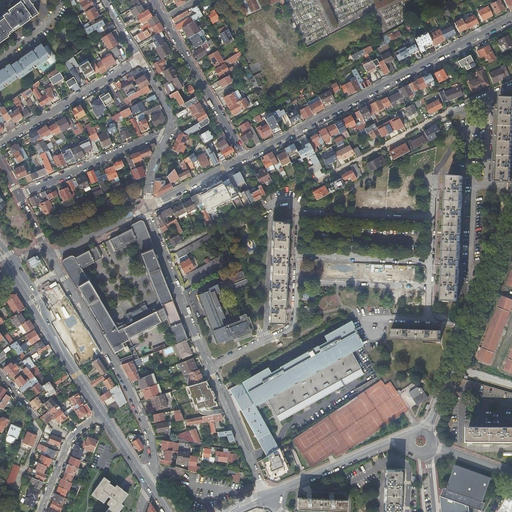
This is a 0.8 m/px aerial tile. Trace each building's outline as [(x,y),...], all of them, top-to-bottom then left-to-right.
[(0,42),(9,36),(8,35),(25,23),(39,14),(33,6),(34,4),(32,4),(29,0),(24,0),(23,1),(14,7),(9,11),(10,12),(3,16),(0,18),(0,42)] [(92,2),(90,0),(85,0),(81,3),(80,3),(85,12),(94,7),(95,7),(92,2)] [(261,4),(259,1),(258,0),(242,0),(249,14),(264,7),(262,4),(261,4)] [(504,9),(500,0),(491,5),(496,14),(500,12),(504,9)] [(511,0),(503,0),(507,8),(511,5),(511,0)] [(132,14),(134,18),(137,16),(145,12),(142,8),(140,4),(135,7),(130,10),(132,14)] [(176,26),(178,30),(183,27),(194,21),(203,16),(197,5),(195,6),(195,7),(192,9),(194,12),(196,12),(197,13),(176,26)] [(97,12),(94,7),(85,12),(90,22),(99,16),(97,12)] [(487,18),(493,15),(488,7),(478,12),(482,20),(487,18)] [(137,16),(142,24),(142,23),(148,20),(152,18),(151,16),(148,10),(145,12),(137,16)] [(209,16),(213,23),(220,20),(214,10),(212,11),(210,12),(212,14),(209,16)] [(189,14),(187,11),(172,19),(174,23),(189,14)] [(473,25),(478,23),(474,15),(463,21),(467,28),(473,25)] [(143,32),(160,23),(155,16),(152,18),(148,20),(149,23),(144,26),(141,28),(143,32)] [(463,30),(467,28),(463,21),(461,17),(459,17),(460,20),(454,23),(459,32),(463,30)] [(124,24),(126,27),(135,22),(133,19),(124,24)] [(90,26),(88,23),(83,25),(87,34),(91,32),(102,26),(105,25),(103,22),(102,20),(93,25),(94,26),(91,28),(90,26)] [(186,33),(189,38),(190,37),(200,31),(198,29),(194,21),(183,27),(186,33)] [(226,25),(229,29),(230,31),(231,34),(240,29),(238,25),(237,22),(236,21),(226,25)] [(102,27),(102,26),(91,32),(95,37),(101,34),(103,37),(108,35),(107,34),(106,34),(105,32),(113,27),(112,25),(111,22),(102,27)] [(162,32),(164,30),(160,24),(160,23),(143,32),(135,36),(136,37),(137,37),(140,41),(146,37),(152,34),(153,37),(162,32)] [(218,30),(220,34),(229,29),(226,25),(218,30)] [(451,25),(440,31),(445,39),(450,37),(456,34),(451,25)] [(231,39),(232,41),(234,40),(234,39),(231,35),(231,34),(230,31),(229,29),(220,34),(224,42),(224,43),(224,44),(225,46),(230,43),(229,40),(231,39)] [(193,43),(196,48),(201,45),(204,44),(200,37),(204,35),(205,34),(203,30),(201,31),(200,31),(190,37),(193,43)] [(440,30),(429,36),(434,45),(439,42),(445,39),(440,31),(440,30)] [(153,42),(157,48),(165,43),(162,39),(161,38),(164,36),(162,32),(153,37),(151,38),(153,42)] [(386,40),(388,43),(390,42),(390,41),(401,36),(399,32),(393,35),(392,33),(388,35),(385,37),(386,40)] [(103,37),(102,38),(107,48),(109,50),(118,45),(115,40),(113,37),(113,36),(111,33),(108,35),(103,37)] [(420,50),(421,52),(427,49),(434,45),(429,36),(427,33),(415,39),(417,42),(419,48),(420,50)] [(506,49),(511,45),(511,44),(507,36),(498,41),(499,43),(500,45),(504,44),(506,49)] [(196,56),(198,59),(206,54),(204,51),(210,48),(208,46),(213,43),(211,39),(208,42),(204,44),(201,45),(202,48),(194,52),(196,56)] [(419,48),(417,42),(409,47),(406,42),(403,44),(409,55),(414,53),(418,50),(417,49),(419,48)] [(159,54),(162,59),(163,58),(171,54),(166,44),(165,43),(157,48),(156,48),(159,54)] [(380,47),(377,49),(379,52),(388,48),(386,44),(380,47)] [(0,109),(2,107),(0,104),(0,91),(19,78),(20,80),(47,61),(50,66),(58,61),(54,56),(47,46),(43,48),(41,45),(35,49),(33,50),(32,51),(19,60),(20,60),(18,61),(17,62),(16,62),(10,66),(9,65),(5,67),(6,68),(4,68),(3,69),(0,71),(0,109)] [(312,59),(307,48),(306,45),(289,54),(296,67),(312,59)] [(363,50),(366,55),(368,53),(373,51),(371,49),(370,46),(363,50)] [(496,59),(489,46),(485,48),(477,52),(480,58),(485,55),(489,62),(496,59)] [(109,50),(107,48),(97,54),(100,58),(108,54),(108,55),(110,53),(109,50)] [(408,56),(404,48),(395,53),(399,61),(403,58),(408,56)] [(212,61),(215,66),(217,65),(224,61),(217,50),(209,56),(212,61)] [(351,56),(354,61),(364,55),(366,55),(363,50),(357,53),(351,56)] [(224,61),(217,65),(218,67),(215,69),(218,73),(220,77),(227,73),(234,69),(232,66),(228,69),(224,64),(229,61),(229,60),(230,59),(232,62),(242,55),(240,51),(237,53),(229,58),(224,61)] [(388,51),(380,55),(383,61),(389,72),(391,71),(393,70),(389,61),(393,60),(388,51)] [(111,65),(116,62),(113,58),(111,55),(105,59),(107,61),(103,63),(106,68),(111,65)] [(474,65),(470,56),(464,58),(458,61),(461,68),(465,66),(466,69),(474,65)] [(78,65),(73,57),(65,63),(73,78),(79,88),(81,87),(83,86),(81,81),(83,80),(81,76),(79,78),(76,74),(79,72),(77,69),(74,71),(70,63),(73,61),(76,66),(77,66),(77,67),(79,66),(78,65)] [(157,62),(153,64),(155,67),(155,66),(157,69),(153,72),(154,73),(156,76),(163,72),(167,69),(165,67),(164,65),(165,64),(166,62),(163,58),(162,59),(157,62)] [(87,59),(78,65),(79,66),(85,78),(95,72),(90,64),(87,59)] [(315,64),(312,59),(296,67),(298,72),(315,64)] [(389,72),(383,61),(379,63),(377,59),(372,61),(376,68),(379,66),(384,75),(387,73),(389,72)] [(95,72),(95,73),(99,71),(101,74),(104,72),(107,71),(102,62),(99,63),(96,65),(94,61),(90,64),(95,72)] [(362,64),(367,73),(372,71),(374,75),(376,74),(378,73),(376,68),(372,61),(367,63),(366,62),(362,64)] [(248,67),(250,71),(253,77),(260,74),(254,63),(248,67)] [(501,69),(493,72),(489,74),(491,79),(493,83),(500,80),(506,78),(505,76),(509,75),(507,71),(505,65),(501,67),(501,69)] [(166,77),(169,82),(177,77),(178,77),(175,71),(172,66),(167,69),(163,72),(166,77)] [(62,76),(57,69),(47,76),(53,85),(58,82),(63,79),(62,76)] [(352,71),(362,89),(367,86),(371,85),(367,77),(362,79),(356,69),(352,71)] [(439,82),(447,78),(442,69),(440,71),(434,74),(439,82)] [(130,78),(127,80),(127,81),(129,84),(133,82),(135,81),(144,75),(145,75),(142,70),(133,76),(130,78)] [(485,87),(489,85),(488,81),(483,70),(477,72),(480,78),(469,83),(472,92),(475,91),(485,87)] [(435,85),(430,74),(426,76),(423,78),(426,85),(431,83),(433,86),(435,85)] [(129,84),(119,91),(124,99),(132,95),(148,86),(150,85),(147,80),(144,75),(135,81),(138,86),(136,87),(133,82),(129,84)] [(222,85),(223,87),(233,82),(229,75),(217,82),(218,84),(220,86),(222,85)] [(170,95),(177,91),(180,89),(183,87),(180,82),(177,77),(169,82),(164,85),(168,93),(170,95)] [(78,90),(80,89),(79,88),(73,78),(65,82),(69,88),(72,85),(76,91),(78,90)] [(419,80),(415,82),(418,88),(419,90),(427,86),(426,85),(423,78),(419,80)] [(351,82),(342,87),(345,93),(348,91),(350,94),(355,91),(360,88),(355,80),(351,82)] [(116,83),(115,84),(119,91),(129,84),(127,81),(122,85),(120,82),(118,83),(117,84),(116,83)] [(408,85),(412,92),(414,91),(415,92),(417,91),(418,91),(417,89),(418,88),(415,82),(412,83),(408,85)] [(330,91),(332,94),(336,92),(340,90),(336,83),(329,86),(327,84),(326,84),(330,91)] [(196,93),(192,86),(191,85),(189,86),(188,87),(188,88),(186,89),(190,96),(196,93)] [(403,88),(398,91),(403,99),(409,96),(413,94),(412,92),(408,85),(403,88)] [(150,91),(148,86),(132,95),(134,98),(141,94),(142,95),(147,92),(150,91)] [(302,94),(304,98),(307,96),(302,87),(299,89),(302,94)] [(31,90),(30,88),(21,94),(24,99),(28,96),(32,93),(31,90)] [(46,103),(50,101),(46,95),(44,96),(44,98),(43,99),(36,88),(31,90),(32,93),(41,107),(43,105),(46,104),(46,103)] [(52,91),(50,88),(44,91),(44,92),(46,95),(50,101),(52,99),(54,98),(51,94),(52,93),(51,91),(52,91)] [(108,89),(106,90),(109,93),(114,102),(116,105),(122,102),(124,106),(118,108),(121,112),(129,108),(124,99),(119,91),(116,94),(119,98),(117,99),(109,88),(108,89)] [(463,95),(459,88),(445,94),(444,92),(439,94),(443,103),(448,101),(455,98),(463,95)] [(226,103),(229,107),(243,99),(238,90),(233,93),(232,93),(224,98),(226,103)] [(177,102),(179,106),(184,103),(185,103),(179,93),(177,91),(170,95),(171,99),(174,97),(177,102)] [(329,102),(334,99),(332,94),(330,91),(319,97),(321,100),(323,104),(329,102)] [(391,105),(392,108),(396,106),(394,103),(399,100),(400,104),(404,102),(403,99),(398,91),(395,92),(396,94),(392,96),(387,99),(391,105)] [(104,94),(99,97),(100,98),(105,107),(114,102),(109,93),(105,95),(104,94)] [(293,104),(304,98),(302,94),(300,95),(301,98),(292,102),(293,104)] [(184,103),(187,109),(199,102),(197,99),(196,98),(196,97),(185,103),(184,103)] [(510,183),(511,140),(511,97),(500,97),(499,116),(499,129),(498,141),(497,164),(496,182),(510,183)] [(94,103),(91,105),(94,110),(93,110),(97,116),(104,112),(103,111),(107,109),(105,107),(100,98),(96,101),(97,102),(94,103)] [(243,99),(229,107),(231,111),(234,115),(249,105),(245,98),(243,99)] [(384,100),(380,101),(384,108),(391,105),(387,99),(387,98),(384,100)] [(17,100),(14,103),(18,109),(20,112),(24,118),(27,116),(30,114),(27,108),(22,111),(22,107),(23,106),(22,105),(20,105),(19,103),(20,103),(18,100),(17,100)] [(319,111),(325,108),(323,104),(321,100),(319,101),(318,100),(316,101),(316,102),(313,104),(312,103),(312,102),(310,103),(312,105),(309,106),(313,114),(319,111)] [(438,100),(426,107),(430,114),(436,111),(442,108),(438,100)] [(373,104),(366,107),(371,115),(373,114),(383,109),(379,101),(373,104)] [(141,102),(129,108),(132,113),(133,115),(134,117),(135,116),(134,114),(140,110),(141,113),(143,113),(146,111),(143,107),(141,102)] [(193,113),(194,116),(196,115),(204,110),(199,103),(199,102),(187,109),(176,115),(178,119),(191,111),(193,113)] [(162,109),(160,104),(146,111),(143,113),(145,117),(162,109)] [(76,108),(72,111),(77,119),(80,117),(81,118),(83,117),(83,116),(86,114),(83,109),(81,105),(76,108)] [(407,112),(405,113),(407,118),(412,115),(417,113),(413,105),(405,109),(407,112)] [(308,116),(313,114),(309,106),(308,106),(306,108),(300,111),(304,119),(308,116)] [(0,109),(0,111),(7,122),(11,119),(9,116),(4,107),(2,107),(0,109)] [(259,115),(261,119),(264,117),(259,107),(256,109),(259,115)] [(366,107),(362,109),(359,111),(365,123),(368,121),(369,125),(374,122),(373,120),(371,115),(366,107)] [(129,108),(121,112),(122,116),(123,117),(132,113),(129,108)] [(15,113),(9,116),(11,119),(12,120),(13,123),(18,120),(23,118),(20,112),(18,109),(14,111),(15,113)] [(253,115),(255,117),(259,115),(256,109),(248,113),(248,115),(237,121),(238,123),(239,125),(250,118),(250,117),(253,115)] [(296,120),(301,118),(296,109),(293,111),(293,113),(287,116),(291,123),(296,120)] [(198,118),(200,122),(208,117),(206,114),(204,110),(196,115),(198,118)] [(272,113),(276,120),(281,117),(286,115),(283,110),(280,112),(279,110),(272,113)] [(365,124),(365,123),(359,111),(357,112),(355,113),(358,119),(360,122),(356,124),(356,125),(357,127),(358,127),(360,131),(366,127),(365,124)] [(114,116),(112,117),(114,122),(120,120),(119,118),(122,116),(121,112),(117,114),(114,116)] [(145,117),(143,113),(141,113),(136,116),(138,123),(145,120),(146,119),(145,117)] [(159,114),(158,113),(155,114),(150,116),(155,126),(162,123),(164,118),(161,113),(159,114)] [(276,128),(279,126),(276,120),(272,113),(269,114),(266,116),(273,130),(276,128)] [(134,118),(134,117),(133,115),(131,116),(132,117),(131,117),(132,119),(130,120),(137,136),(139,135),(141,135),(134,118)] [(356,124),(354,121),(351,116),(346,118),(341,121),(345,128),(350,126),(350,128),(356,125),(356,124)] [(114,122),(112,117),(107,119),(109,124),(110,127),(108,128),(107,128),(109,134),(113,133),(117,131),(114,122)] [(200,122),(183,132),(188,135),(199,129),(200,129),(201,128),(205,126),(205,125),(210,122),(209,123),(208,122),(210,121),(208,117),(200,122)] [(61,120),(56,123),(61,131),(70,126),(69,125),(66,120),(65,118),(61,120)] [(12,129),(16,127),(13,123),(12,120),(11,119),(7,122),(0,126),(0,125),(0,135),(1,135),(0,133),(0,132),(4,130),(3,129),(4,129),(3,126),(4,125),(8,131),(12,129)] [(148,126),(145,120),(138,123),(142,131),(144,130),(146,129),(146,127),(148,126)] [(247,129),(252,126),(253,126),(251,123),(249,124),(248,121),(240,126),(241,129),(243,132),(245,130),(247,129)] [(347,139),(350,137),(345,128),(341,121),(338,123),(335,124),(339,132),(340,134),(343,133),(346,139),(347,139)] [(378,122),(375,124),(378,131),(388,126),(385,122),(384,121),(382,122),(383,123),(382,123),(380,121),(378,122)] [(452,124),(450,121),(444,123),(446,128),(443,129),(445,133),(454,128),(452,124)] [(402,129),(401,128),(398,122),(391,125),(391,126),(392,127),(389,129),(387,130),(390,135),(396,132),(402,129)] [(52,126),(48,128),(51,134),(52,136),(61,131),(56,123),(52,126)] [(72,129),(76,136),(85,131),(83,128),(82,126),(81,126),(79,123),(78,124),(76,125),(78,129),(75,131),(73,128),(72,129)] [(261,127),(267,136),(270,135),(273,133),(268,123),(265,125),(261,127)] [(331,136),(339,132),(335,124),(331,126),(327,128),(331,136)] [(380,135),(374,124),(367,128),(366,128),(364,129),(367,134),(369,133),(372,139),(373,138),(380,135)] [(40,130),(37,132),(41,138),(45,135),(46,137),(51,134),(48,128),(46,126),(46,125),(43,127),(43,128),(40,130)] [(428,139),(429,141),(432,140),(430,136),(439,131),(436,125),(434,126),(432,127),(433,128),(424,132),(425,134),(428,139)] [(95,129),(94,126),(88,129),(89,132),(90,132),(91,133),(90,134),(91,135),(89,136),(91,141),(99,138),(98,136),(95,129)] [(256,144),(260,142),(252,126),(247,129),(249,133),(247,134),(241,137),(244,142),(245,141),(246,143),(248,141),(247,140),(252,137),(256,144)] [(265,138),(267,136),(261,127),(261,126),(257,128),(262,139),(265,138)] [(319,134),(323,142),(325,141),(326,143),(329,142),(328,139),(330,138),(325,129),(322,131),(318,132),(319,134)] [(130,137),(127,130),(120,133),(123,140),(127,138),(130,137)] [(202,134),(200,135),(205,143),(214,138),(211,134),(209,130),(206,131),(202,134)] [(40,142),(34,146),(37,150),(38,153),(39,154),(49,150),(43,141),(41,138),(37,132),(33,134),(28,137),(31,142),(38,139),(40,142)] [(107,145),(112,143),(107,133),(98,136),(99,138),(100,140),(102,147),(107,145)] [(176,141),(183,145),(185,142),(187,143),(189,141),(187,140),(186,139),(187,138),(188,136),(180,133),(179,134),(179,135),(178,137),(176,141)] [(317,140),(320,144),(320,145),(324,143),(323,142),(319,134),(318,135),(317,134),(314,136),(310,138),(312,142),(317,140)] [(336,144),(343,141),(340,134),(335,137),(336,139),(334,141),(336,144)] [(416,138),(408,143),(411,148),(412,150),(429,141),(428,139),(425,134),(416,138)] [(79,143),(80,144),(83,152),(88,150),(92,148),(90,144),(89,142),(88,139),(79,143)] [(217,144),(222,152),(229,147),(224,139),(221,141),(217,144)] [(315,147),(320,144),(317,140),(312,142),(310,143),(309,143),(314,153),(318,151),(315,147)] [(183,152),(186,146),(183,145),(176,141),(174,145),(172,148),(180,152),(180,151),(183,152)] [(3,155),(5,158),(13,154),(20,150),(21,149),(18,143),(12,146),(10,148),(11,150),(3,155)] [(65,146),(64,143),(61,145),(62,148),(61,149),(63,153),(67,151),(70,150),(68,145),(65,146)] [(205,146),(200,143),(195,151),(197,151),(205,146)] [(322,168),(315,155),(314,153),(309,143),(307,145),(305,146),(306,148),(301,151),(298,152),(301,158),(301,159),(305,157),(306,158),(307,158),(307,157),(306,156),(308,155),(309,156),(314,165),(307,169),(310,175),(322,168)] [(76,148),(71,150),(74,158),(75,159),(80,157),(82,156),(84,155),(83,152),(80,144),(77,145),(76,147),(76,148)] [(153,149),(153,148),(155,147),(154,144),(148,146),(149,148),(139,153),(141,158),(151,153),(150,151),(153,149)] [(296,153),(298,152),(293,144),(290,145),(284,149),(286,152),(288,157),(290,156),(296,153)] [(402,145),(389,152),(393,160),(409,151),(405,144),(402,145)] [(338,159),(338,160),(342,158),(343,160),(348,157),(354,154),(350,145),(335,153),(338,159)] [(221,152),(218,154),(220,158),(222,162),(226,160),(224,157),(229,154),(234,151),(231,146),(229,147),(222,152),(221,152)] [(209,148),(206,149),(207,150),(211,157),(213,163),(215,165),(217,164),(219,163),(217,159),(212,149),(210,150),(209,148)] [(353,150),(357,158),(361,156),(358,148),(353,150)] [(22,152),(20,150),(13,154),(16,158),(19,163),(23,160),(19,153),(22,152)] [(55,164),(49,150),(39,154),(45,167),(47,172),(48,174),(50,173),(52,171),(50,166),(55,164)] [(204,154),(197,158),(198,160),(202,167),(205,166),(209,164),(207,160),(211,157),(207,150),(203,152),(204,154)] [(334,162),(338,159),(335,153),(333,150),(322,156),(327,165),(328,165),(330,164),(332,163),(331,162),(333,161),(334,162)] [(275,165),(280,163),(277,157),(275,152),(272,154),(272,153),(269,154),(267,155),(272,165),(274,164),(275,165)] [(288,157),(286,152),(281,154),(277,157),(280,163),(282,166),(290,162),(288,157)] [(39,154),(38,153),(36,154),(31,157),(38,171),(45,167),(39,154)] [(134,163),(142,160),(141,158),(139,153),(135,154),(131,156),(134,163)] [(197,158),(194,153),(189,156),(192,162),(192,163),(195,161),(198,160),(197,158)] [(64,159),(62,154),(53,157),(57,167),(61,165),(66,163),(64,159)] [(272,165),(267,155),(265,156),(263,157),(264,160),(262,161),(266,168),(272,165)] [(131,170),(136,168),(135,165),(134,163),(131,156),(128,157),(126,158),(127,160),(126,161),(127,163),(128,162),(131,170)] [(192,162),(189,156),(187,158),(184,160),(186,163),(188,162),(192,170),(193,169),(195,168),(192,163),(192,162)] [(374,170),(386,164),(385,162),(384,160),(382,156),(379,158),(370,163),(374,170)] [(115,170),(124,166),(122,160),(117,162),(113,164),(114,167),(115,170)] [(172,165),(165,161),(163,166),(161,170),(165,172),(168,168),(171,169),(172,165)] [(357,179),(362,177),(356,164),(353,165),(350,167),(352,170),(356,177),(357,179)] [(30,174),(31,174),(30,171),(26,173),(23,166),(14,170),(16,174),(18,179),(26,176),(30,174)] [(47,172),(45,167),(30,174),(26,176),(28,182),(33,180),(32,179),(40,176),(47,172)] [(119,181),(117,176),(115,170),(114,167),(109,169),(104,171),(106,175),(107,177),(108,181),(112,179),(113,181),(114,180),(115,183),(119,181)] [(145,177),(145,176),(143,171),(142,167),(131,170),(135,180),(145,177)] [(261,185),(272,179),(268,172),(266,168),(264,169),(262,170),(262,171),(259,173),(256,174),(261,185)] [(176,171),(175,169),(168,176),(171,182),(175,180),(179,178),(178,176),(176,171)] [(189,170),(178,176),(179,178),(180,180),(186,178),(191,175),(189,170)] [(352,182),(357,179),(356,177),(352,170),(347,173),(341,176),(343,180),(350,177),(352,182)] [(92,184),(98,181),(94,172),(94,173),(93,171),(90,172),(88,173),(92,184)] [(96,172),(94,172),(98,181),(100,186),(102,192),(106,190),(102,179),(107,177),(106,175),(101,177),(98,171),(96,172)] [(240,193),(248,189),(244,182),(239,171),(237,172),(234,173),(240,184),(242,188),(238,189),(240,193)] [(85,192),(90,190),(89,186),(85,176),(80,178),(76,180),(76,181),(79,188),(80,190),(83,189),(85,192)] [(447,199),(446,202),(446,208),(446,211),(446,216),(446,222),(446,224),(445,230),(445,238),(445,245),(444,252),(444,254),(444,261),(444,264),(444,268),(443,275),(443,277),(443,283),(443,287),(443,291),(443,296),(442,301),(445,301),(449,301),(457,301),(457,298),(458,295),(458,284),(458,277),(458,275),(459,269),(459,261),(459,255),(459,252),(459,246),(460,232),(460,225),(460,223),(461,217),(461,209),(461,203),(461,201),(462,194),(462,184),(462,180),(462,177),(448,176),(447,180),(447,185),(447,189),(447,193),(447,199)] [(229,179),(222,182),(225,188),(231,199),(237,196),(232,184),(229,179)] [(332,193),(345,186),(343,183),(341,179),(336,182),(331,184),(332,188),(330,189),(330,190),(332,193)] [(72,197),(75,204),(78,203),(76,199),(73,191),(76,190),(75,190),(79,188),(76,181),(72,182),(72,181),(71,180),(66,182),(72,197)] [(171,183),(167,185),(166,186),(164,186),(164,185),(163,185),(163,184),(165,184),(165,181),(161,181),(155,181),(155,188),(154,194),(157,196),(165,192),(173,188),(171,183)] [(206,191),(199,195),(208,212),(215,208),(215,207),(231,199),(225,188),(222,182),(206,190),(206,191)] [(260,196),(265,194),(261,185),(259,186),(258,187),(259,190),(251,194),(253,198),(255,202),(258,200),(261,198),(260,196)] [(90,190),(94,198),(103,194),(102,192),(100,186),(95,188),(90,190)] [(318,200),(332,193),(330,190),(330,189),(327,191),(325,187),(319,189),(314,192),(318,200)] [(60,192),(63,201),(72,197),(68,188),(64,190),(60,192)] [(248,189),(240,193),(242,196),(245,194),(246,196),(248,201),(253,198),(251,194),(250,192),(248,189)] [(52,199),(58,196),(55,190),(52,191),(52,192),(51,193),(49,194),(47,196),(48,200),(52,199)] [(30,199),(34,207),(39,204),(44,202),(48,200),(47,196),(45,192),(41,193),(44,200),(42,201),(41,202),(40,201),(39,202),(38,199),(37,200),(35,197),(30,199)] [(208,228),(214,225),(209,216),(209,215),(209,216),(204,206),(203,206),(200,199),(201,199),(199,195),(198,194),(194,196),(190,198),(192,200),(195,206),(198,204),(206,222),(203,223),(206,229),(208,228)] [(63,201),(66,208),(75,204),(72,197),(63,201)] [(39,204),(44,215),(53,212),(48,200),(44,202),(39,204)] [(186,212),(195,207),(195,206),(192,200),(187,202),(182,205),(186,212)] [(175,217),(186,212),(182,205),(177,208),(172,210),(173,213),(174,215),(175,217)] [(171,214),(173,213),(172,210),(170,208),(166,211),(161,213),(161,215),(164,220),(166,224),(166,225),(169,223),(166,218),(171,215),(171,214)] [(161,227),(166,224),(164,220),(161,215),(156,217),(161,227)] [(160,229),(162,233),(174,226),(176,230),(168,235),(169,237),(170,239),(178,235),(183,232),(176,219),(169,223),(166,225),(160,229)] [(104,335),(120,362),(132,357),(133,355),(125,342),(129,340),(129,339),(167,319),(177,344),(185,340),(188,339),(154,254),(152,250),(154,249),(144,223),(144,222),(143,222),(143,221),(142,221),(141,221),(140,221),(139,221),(131,225),(131,226),(131,227),(131,228),(131,229),(111,239),(116,251),(136,241),(160,301),(159,301),(159,302),(158,302),(158,303),(158,304),(158,305),(147,311),(145,305),(144,306),(143,302),(136,306),(132,298),(126,301),(130,308),(124,312),(126,315),(125,315),(128,321),(119,325),(118,325),(117,324),(116,324),(115,324),(114,324),(81,268),(102,258),(96,247),(75,258),(75,257),(74,257),(74,256),(73,256),(72,256),(72,255),(71,255),(65,259),(64,259),(63,260),(62,261),(62,262),(62,263),(62,265),(72,281),(76,288),(78,287),(106,333),(104,335)] [(270,291),(270,298),(269,305),(269,316),(268,320),(268,323),(276,323),(281,323),(283,323),(283,319),(284,314),(284,310),(284,306),(284,300),(284,297),(285,291),(285,286),(285,281),(286,274),(286,273),(286,266),(286,260),(286,256),(287,250),(287,247),(287,241),(287,237),(287,233),(288,228),(288,224),(286,224),(281,223),(281,222),(273,222),(273,226),(273,230),(272,241),(272,247),(272,248),(272,255),(271,266),(271,272),(271,273),(270,280),(270,291)] [(182,243),(178,235),(170,239),(172,243),(174,247),(182,243)] [(212,241),(209,235),(192,244),(175,254),(178,260),(186,255),(212,241)] [(190,262),(186,255),(178,260),(180,264),(179,265),(181,267),(185,274),(196,267),(195,265),(193,265),(191,261),(190,262)] [(225,261),(222,255),(186,276),(189,281),(189,282),(225,261)] [(202,308),(204,313),(224,304),(221,297),(222,296),(248,286),(242,270),(220,282),(218,283),(219,285),(217,285),(217,284),(215,285),(212,287),(208,289),(209,290),(207,291),(197,295),(199,299),(198,299),(200,304),(202,309),(202,308)] [(211,278),(215,285),(217,284),(218,283),(220,282),(216,275),(211,278)] [(6,300),(15,315),(19,312),(25,309),(16,295),(9,295),(6,300)] [(209,326),(229,317),(224,304),(204,313),(206,317),(205,317),(207,322),(209,326)] [(10,318),(17,328),(18,327),(21,325),(26,322),(24,319),(19,312),(15,315),(10,318)] [(229,317),(209,326),(211,330),(213,334),(212,335),(216,344),(217,344),(222,342),(225,340),(226,342),(225,343),(234,340),(233,338),(232,336),(236,335),(240,334),(239,334),(240,333),(241,334),(244,332),(245,331),(245,332),(248,331),(249,330),(248,327),(252,325),(248,316),(247,317),(247,316),(245,313),(238,316),(237,314),(229,317)] [(26,322),(21,325),(26,332),(34,328),(33,326),(29,320),(26,322)] [(363,344),(351,321),(325,336),(328,342),(318,347),(318,346),(280,367),(280,368),(271,373),(268,367),(242,382),(245,387),(245,388),(245,387),(237,391),(240,396),(246,407),(242,410),(268,456),(279,449),(254,404),(255,404),(266,397),(277,416),(362,369),(351,351),(363,344)] [(21,325),(18,327),(23,334),(26,332),(21,325)] [(232,336),(233,338),(254,330),(253,328),(249,330),(248,331),(245,332),(245,331),(244,332),(241,334),(240,333),(239,334),(240,334),(236,335),(232,336)] [(427,330),(410,330),(405,330),(391,329),(391,340),(441,342),(441,331),(432,330),(427,330)] [(34,331),(26,336),(31,344),(40,339),(37,335),(34,331)] [(4,338),(9,345),(13,342),(8,334),(3,337),(4,338)] [(22,353),(28,348),(25,343),(21,345),(18,340),(14,343),(10,346),(12,349),(17,355),(22,353)] [(188,347),(185,340),(177,344),(176,344),(181,358),(190,355),(188,347)] [(24,355),(22,353),(17,355),(19,357),(22,361),(29,356),(36,352),(44,347),(43,344),(41,341),(34,346),(35,348),(24,355)] [(181,358),(176,344),(172,345),(177,359),(181,358)] [(50,348),(48,345),(44,347),(36,352),(38,356),(44,352),(50,348)] [(0,363),(8,357),(6,354),(0,358),(0,363)] [(35,361),(33,359),(31,360),(29,356),(22,361),(24,363),(26,367),(29,370),(35,365),(33,362),(35,361)] [(98,358),(92,362),(96,368),(101,375),(107,371),(98,358)] [(140,358),(122,365),(127,374),(136,371),(134,366),(134,365),(135,366),(137,365),(142,363),(140,358)] [(195,364),(192,358),(179,363),(183,375),(188,373),(197,370),(195,364)] [(13,365),(11,362),(4,368),(8,373),(12,378),(19,372),(17,369),(19,368),(15,364),(13,365)] [(37,369),(35,365),(29,370),(34,376),(40,373),(37,369)] [(29,370),(26,367),(22,370),(24,373),(25,372),(29,377),(25,380),(21,375),(14,380),(17,384),(20,387),(28,381),(34,376),(29,370)] [(136,371),(127,374),(131,382),(138,379),(139,379),(136,372),(140,371),(139,369),(136,371)] [(201,375),(198,369),(197,370),(188,373),(193,385),(203,381),(201,375)] [(69,377),(65,371),(54,378),(51,380),(54,385),(55,385),(62,381),(69,377)] [(51,380),(54,378),(51,373),(43,378),(42,376),(40,373),(34,376),(39,382),(41,386),(47,383),(49,381),(51,380)] [(368,374),(351,386),(356,394),(374,382),(368,374)] [(153,385),(150,375),(142,378),(139,379),(138,379),(139,382),(142,389),(143,389),(153,385)] [(37,384),(39,382),(34,376),(28,381),(29,381),(19,389),(20,390),(21,392),(30,386),(31,384),(33,386),(37,384)] [(94,379),(90,382),(93,386),(99,383),(105,379),(103,377),(102,376),(95,380),(94,379)] [(109,391),(115,387),(110,378),(104,381),(106,385),(107,387),(109,391)] [(55,392),(49,381),(47,383),(41,386),(44,389),(45,390),(49,396),(55,392)] [(427,397),(419,384),(418,383),(411,382),(399,390),(410,408),(412,406),(427,397)] [(161,394),(158,383),(155,384),(153,385),(143,389),(144,394),(146,399),(150,398),(161,394)] [(42,390),(37,384),(33,386),(31,388),(33,392),(36,395),(42,390)] [(109,391),(100,396),(103,401),(108,398),(113,395),(117,401),(118,401),(121,406),(127,402),(118,384),(115,387),(109,391)] [(208,398),(209,397),(210,396),(210,395),(210,394),(210,393),(209,393),(209,392),(208,392),(207,392),(206,392),(205,388),(204,384),(187,390),(189,396),(191,395),(194,402),(208,398)] [(69,387),(63,391),(68,398),(74,394),(71,390),(69,387)] [(68,421),(70,421),(66,416),(75,411),(83,405),(78,397),(79,397),(77,393),(69,398),(71,401),(69,401),(70,402),(71,402),(72,403),(70,404),(72,407),(63,412),(60,408),(64,405),(63,402),(58,406),(57,404),(50,410),(49,410),(55,418),(55,419),(68,421)] [(167,407),(163,394),(161,394),(150,398),(152,403),(153,406),(155,406),(157,410),(167,407)] [(83,399),(81,396),(79,397),(78,397),(83,405),(86,403),(83,399)] [(36,397),(29,402),(33,406),(36,410),(42,404),(36,397)] [(0,403),(0,408),(3,409),(9,400),(6,399),(4,398),(2,400),(0,403)] [(57,404),(51,398),(45,403),(44,403),(50,410),(57,404)] [(89,408),(86,403),(83,405),(75,411),(79,418),(85,414),(87,416),(92,413),(89,408)] [(182,420),(184,419),(180,410),(174,411),(176,421),(182,420)] [(170,414),(170,411),(154,414),(155,417),(155,421),(164,420),(163,415),(170,414)] [(223,419),(221,413),(212,415),(215,428),(214,428),(215,429),(215,432),(216,432),(218,432),(224,431),(224,427),(220,427),(218,420),(220,419),(223,419)] [(215,428),(212,415),(202,417),(203,422),(210,421),(212,427),(213,427),(213,429),(215,429),(214,428),(215,428)] [(52,418),(42,416),(41,417),(40,418),(47,425),(53,418),(52,418)] [(7,427),(10,420),(8,419),(3,417),(0,418),(0,431),(2,433),(5,426),(7,427)] [(202,417),(185,419),(185,422),(186,425),(203,422),(202,417)] [(12,422),(11,424),(7,434),(8,435),(17,438),(22,428),(23,427),(12,422)] [(168,430),(167,422),(156,424),(157,428),(158,431),(162,431),(168,430)] [(52,429),(47,425),(44,432),(50,434),(52,429)] [(511,427),(468,428),(468,441),(475,441),(490,441),(500,441),(506,441),(506,444),(511,443),(511,427)] [(185,441),(201,443),(195,429),(189,431),(184,437),(185,438),(185,441)] [(235,440),(231,430),(224,431),(218,432),(219,437),(227,435),(229,442),(232,441),(235,440)] [(37,436),(28,432),(23,442),(33,446),(37,436)] [(17,438),(8,435),(6,438),(6,440),(7,441),(12,443),(14,443),(15,442),(17,438)] [(51,436),(48,443),(52,444),(53,443),(58,445),(61,439),(51,436)] [(143,437),(135,436),(136,440),(133,442),(135,446),(138,451),(144,447),(143,437)] [(82,447),(93,452),(98,441),(88,437),(86,442),(84,441),(82,447)] [(162,445),(161,449),(177,452),(178,451),(179,443),(178,443),(175,443),(173,442),(162,441),(162,445)] [(46,447),(39,444),(37,448),(46,452),(45,455),(53,458),(55,455),(56,455),(58,452),(55,450),(55,451),(49,448),(46,447)] [(80,446),(74,444),(72,446),(75,447),(74,449),(71,456),(72,456),(73,457),(81,460),(82,461),(83,457),(81,456),(84,449),(80,447),(80,446)] [(211,450),(203,448),(202,457),(210,458),(211,450)] [(281,451),(280,448),(279,449),(268,456),(262,460),(263,461),(265,466),(267,470),(269,475),(270,479),(273,479),(290,472),(289,470),(287,465),(286,463),(284,458),(283,456),(281,451)] [(159,463),(175,467),(176,462),(177,452),(161,449),(160,455),(159,463)] [(176,462),(188,463),(189,456),(190,452),(183,451),(182,452),(178,451),(177,452),(176,462)] [(223,452),(216,451),(215,459),(214,461),(227,462),(227,461),(228,453),(223,452)] [(228,453),(227,461),(234,462),(234,459),(236,459),(237,455),(230,454),(230,451),(228,451),(228,453)] [(48,466),(51,459),(42,455),(39,463),(47,466),(48,466)] [(188,463),(188,470),(200,473),(201,468),(195,467),(195,466),(196,466),(197,457),(189,456),(188,463)] [(77,468),(81,460),(73,457),(71,460),(70,460),(68,464),(77,468)] [(38,462),(35,470),(44,473),(47,466),(39,463),(38,462)] [(21,467),(15,464),(7,482),(13,485),(21,467)] [(68,464),(65,471),(66,472),(71,474),(72,474),(74,471),(75,472),(77,468),(68,464)] [(455,464),(452,472),(447,486),(445,485),(444,488),(443,488),(440,495),(443,497),(469,505),(482,510),(484,502),(482,502),(490,480),(491,477),(455,464)] [(35,470),(34,469),(32,473),(36,475),(35,477),(43,480),(46,474),(44,473),(35,470)] [(400,483),(401,470),(386,470),(384,511),(398,511),(399,505),(400,483)] [(65,475),(63,479),(71,482),(73,476),(71,475),(71,474),(66,472),(65,475)] [(231,475),(230,480),(239,483),(240,478),(240,476),(241,472),(237,472),(236,476),(231,475)] [(41,486),(43,482),(38,480),(29,476),(28,478),(31,479),(30,481),(35,483),(35,484),(35,485),(36,485),(35,487),(39,489),(41,485),(41,486)] [(116,511),(118,511),(115,509),(119,503),(127,493),(122,489),(119,487),(116,484),(114,487),(113,489),(109,486),(107,485),(108,483),(109,481),(103,477),(92,492),(98,497),(96,499),(102,503),(103,503),(107,497),(110,499),(106,504),(106,505),(109,506),(104,511),(116,511)] [(62,479),(59,486),(67,490),(69,490),(72,483),(71,482),(63,479),(62,479)] [(61,496),(64,497),(67,490),(59,486),(57,491),(56,494),(61,496)] [(27,495),(36,499),(39,492),(30,489),(27,495)] [(65,502),(67,498),(64,497),(61,496),(56,494),(53,501),(60,504),(62,501),(65,502)] [(27,495),(24,504),(33,508),(36,499),(27,495)] [(444,507),(443,497),(440,495),(441,511),(448,511),(448,507),(444,507)] [(469,511),(469,505),(443,497),(444,507),(448,507),(448,511),(469,511)] [(308,498),(297,498),(297,509),(346,511),(347,500),(335,500),(308,498)] [(55,509),(55,510),(59,511),(60,511),(63,505),(60,504),(53,501),(50,507),(55,509)] [(146,511),(156,511),(152,505),(150,502),(146,511)]
